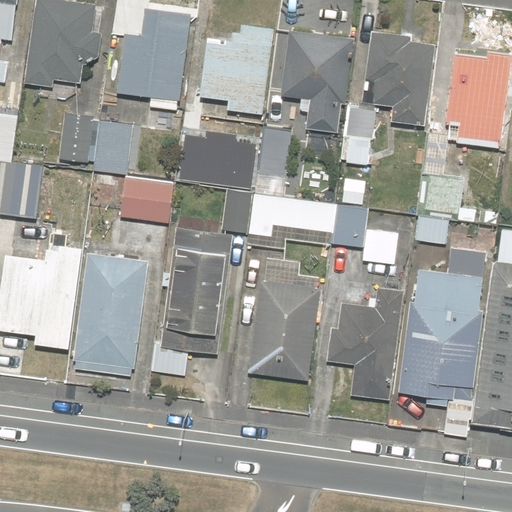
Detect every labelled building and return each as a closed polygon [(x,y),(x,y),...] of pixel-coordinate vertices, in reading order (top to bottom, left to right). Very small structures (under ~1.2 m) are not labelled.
[(3,41),(13,42),(17,0),(0,0),(0,56),(2,57),(3,41)] [(39,95),(67,98),(69,84),(81,86),(84,67),(98,69),(102,35),(96,34),(100,6),(54,0),(34,0),(23,88),(40,90),(39,95)] [(182,114),(192,14),(146,9),(143,39),(123,37),(117,98),(151,101),(150,110),(182,114)] [(244,29),(243,37),(234,36),(233,45),(208,43),(201,101),(229,104),(228,115),(265,119),(274,33),(244,29)] [(288,33),(281,101),(301,103),(300,113),(306,114),(305,130),(338,133),(342,101),(348,102),(354,39),(288,33)] [(411,39),(369,35),(362,106),(346,104),(340,164),(371,167),(376,109),(393,110),(391,127),(427,130),(434,47),(411,45),(411,39)] [(506,150),(511,90),(511,54),(490,52),(489,58),(456,54),(446,144),(506,150)] [(11,62),(0,60),(0,83),(9,85),(11,62)] [(0,218),(35,222),(40,170),(13,167),(18,116),(0,114),(0,218)] [(95,164),(99,123),(63,119),(59,161),(95,164)] [(132,126),(99,123),(95,164),(94,174),(128,177),(132,126)] [(250,238),(249,249),(282,253),(283,241),(335,247),(339,207),(293,202),(296,174),(286,173),(290,128),(279,127),(262,125),(255,193),(227,190),(223,235),(250,238)] [(206,129),(180,127),(175,182),(201,184),(206,129)] [(446,135),(426,133),(420,177),(440,179),(446,135)] [(240,164),(212,161),(209,185),(237,188),(240,164)] [(173,184),(125,177),(119,219),(167,226),(173,184)] [(461,182),(430,179),(427,213),(458,216),(461,182)] [(368,182),(343,180),(337,247),(362,249),(368,182)] [(448,222),(416,220),(415,241),(446,244),(448,222)] [(394,231),(371,229),(367,273),(389,275),(394,231)] [(151,343),(148,374),(185,378),(188,355),(223,359),(236,238),(173,231),(160,344),(151,343)] [(511,232),(503,231),(498,267),(491,266),(490,281),(489,284),(476,391),(474,406),(471,429),(511,434),(511,232)] [(6,260),(0,312),(0,335),(38,341),(36,350),(73,355),(86,253),(48,248),(46,265),(6,260)] [(349,249),(332,248),(330,276),(347,277),(349,249)] [(151,261),(86,253),(73,355),(71,372),(136,380),(151,261)] [(299,272),(262,268),(249,377),(309,384),(320,287),(298,284),(299,272)] [(489,284),(420,275),(417,299),(410,298),(398,397),(447,403),(449,388),(476,391),(489,284)] [(331,328),(325,382),(334,383),(336,367),(354,370),(351,398),(393,404),(407,294),(377,290),(376,299),(367,298),(366,309),(342,306),(339,329),(331,328)]
